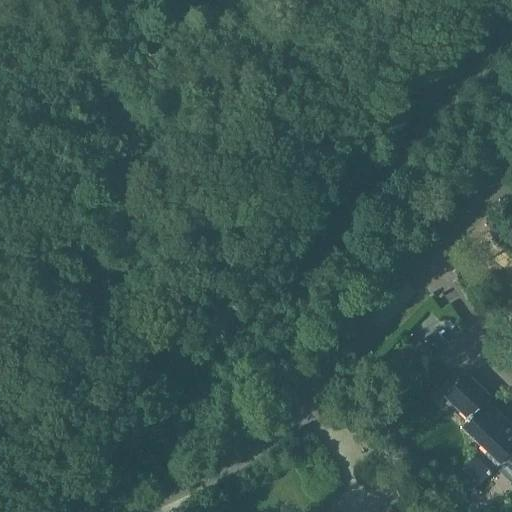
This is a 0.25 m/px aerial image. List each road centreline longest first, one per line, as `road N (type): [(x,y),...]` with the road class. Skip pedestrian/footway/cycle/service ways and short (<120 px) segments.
road 1 (unclassified): [(92,511),(208,353),(316,231)]
road 2 (residential): [(170,511),(284,417),(391,305)]
road 3 (unclassified): [(316,231),(511,25)]
road 4 (residential): [(391,305),(511,176)]
